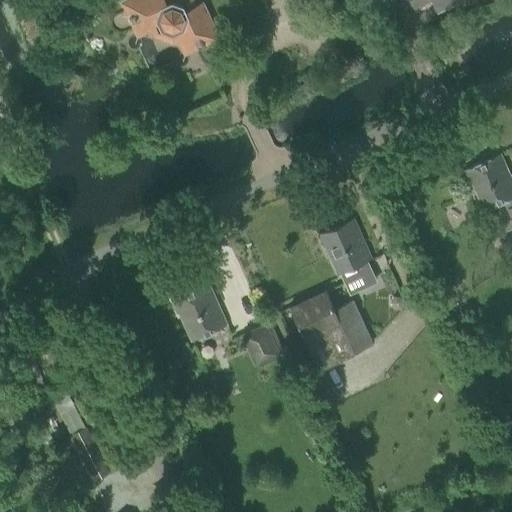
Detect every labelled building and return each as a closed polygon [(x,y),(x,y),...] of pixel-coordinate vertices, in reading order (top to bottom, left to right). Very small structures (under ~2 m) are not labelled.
[(182,40),(186,49),(214,36),(199,2),(191,6),(187,0),(132,0),(126,3),(139,31),(148,27),(151,19),(156,17),(161,28),(172,32),(183,27),(185,32),(182,40)] [(411,0),(414,6),(428,0),(432,0),(437,9),(455,0),(411,0)] [(511,226),(511,181),(500,153),(464,169),(470,182),(472,181),(484,208),(486,207),(498,233),(511,226)] [(353,218),(318,233),(324,247),(325,246),(338,273),(340,272),(341,272),(346,283),(362,276),(365,283),(375,279),(367,260),(368,260),(371,258),(353,218)] [(179,311),(191,338),(225,323),(207,283),(172,298),(177,311),(179,311)] [(326,289),(290,306),(298,324),(318,368),(355,352),(354,351),(373,343),(352,298),(334,307),(329,296),(326,289)] [(457,302),(443,309),(450,323),(464,316),(457,302)] [(242,335),(255,363),(278,352),(265,325),(242,335)] [(51,392),(71,432),(84,425),(64,386),(51,392)] [(71,434),(94,480),(109,473),(85,426),(71,434)] [(406,478),(414,497),(446,483),(437,464),(406,478)]
